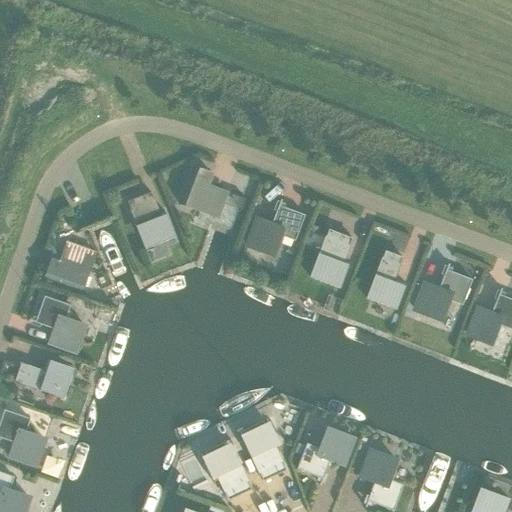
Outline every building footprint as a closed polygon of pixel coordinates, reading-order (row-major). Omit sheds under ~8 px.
[(195,166),(181,204),(196,210),(198,205),(218,213),(226,191),(206,184),(210,172),(195,166)] [(150,192),(127,201),(146,249),(174,238),(164,212),(159,214),(150,192)] [(271,223),(258,219),(248,246),(274,255),(281,235),(295,240),(304,215),(278,205),(271,223)] [(352,238),(328,229),(310,276),(341,288),(351,263),(343,260),(352,238)] [(90,253),(66,244),(58,264),(49,261),(44,277),(82,291),(88,275),(83,273),(90,253)] [(393,279),(402,257),(385,250),(366,298),(394,308),(404,283),(393,279)] [(439,288),(425,282),(415,310),(441,320),(449,300),(462,305),(472,279),(446,269),(439,288)] [(491,312),(478,307),(467,334),(493,344),(500,326),(511,330),(511,299),(498,294),(491,312)] [(66,319),(71,305),(44,296),(34,322),(53,329),(48,342),(76,352),(85,325),(66,319)] [(20,363),(14,381),(63,397),(72,373),(66,371),(67,367),(48,360),(48,359),(47,358),(42,371),(20,363)] [(30,418),(4,409),(0,419),(0,437),(13,442),(9,455),(36,465),(45,439),(25,432),(30,418)] [(268,422),(241,435),(263,481),(286,470),(275,449),(281,447),(268,422)] [(353,437),(327,427),(320,446),(307,441),(297,468),(323,478),(330,458),(343,463),(353,437)] [(257,490),(235,444),(207,457),(219,481),(224,479),(234,501),(257,490)] [(410,464),(384,454),(377,473),(364,468),(354,495),(380,505),(387,485),(400,490),(410,464)] [(0,511),(23,511),(29,497),(9,490),(14,477),(0,471),(0,511)] [(478,493),(470,511),(503,511),(508,498),(484,489),(482,495),(478,493)]
